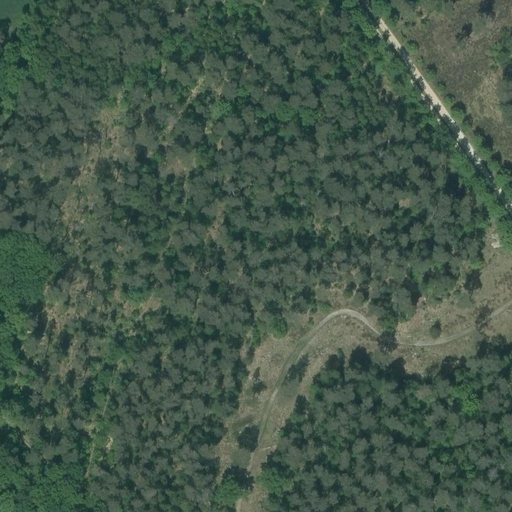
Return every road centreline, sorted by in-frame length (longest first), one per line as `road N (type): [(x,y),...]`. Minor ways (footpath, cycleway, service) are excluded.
road 1 (track): [(511,302),(465,332),(417,345),(395,343),(345,311),(321,323),(298,347),(266,409),(237,511)]
road 2 (track): [(360,0),(511,209)]
road 3 (track): [(0,399),(100,511)]
